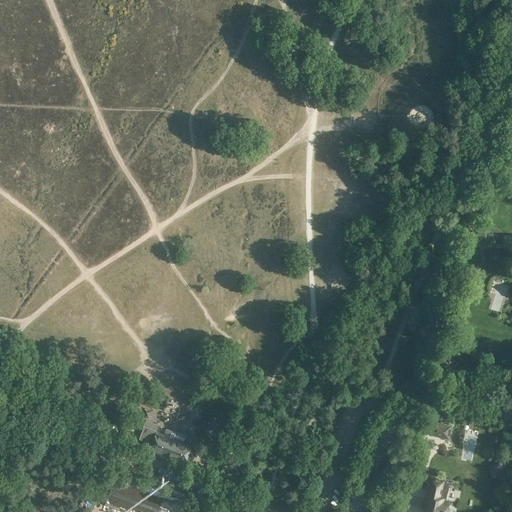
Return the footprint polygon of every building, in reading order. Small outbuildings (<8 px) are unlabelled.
[(432,382),(438,383),(440,376),(433,375),(432,382)] [(511,405),(510,402),(502,408),(511,420),(511,405)] [(431,421),(429,435),(449,438),(451,424),(431,421)] [(149,449),(190,465),(193,458),(187,456),(192,445),(184,442),(186,436),(166,428),(164,434),(157,431),(144,425),(139,438),(151,443),(149,449)] [(184,511),(189,501),(120,474),(112,495),(154,511),(184,511)] [(443,480),(432,478),(424,511),(446,511),(448,502),(445,501),(449,484),(442,483),(443,480)]
